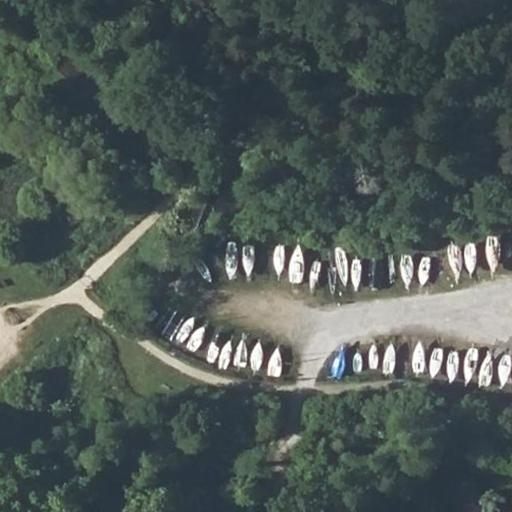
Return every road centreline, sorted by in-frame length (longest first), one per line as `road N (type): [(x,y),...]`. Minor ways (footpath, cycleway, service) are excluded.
road 1 (track): [(235,306),(318,325),(469,313),(511,294)]
road 2 (track): [(280,511),(318,325)]
